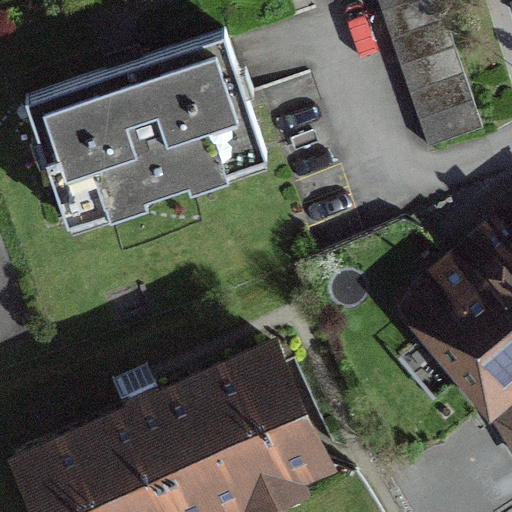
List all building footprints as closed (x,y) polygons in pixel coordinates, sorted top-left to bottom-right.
[(481,126),(438,0),(381,0),(430,143),(481,126)] [(198,42),(6,109),(48,228),(240,161),(198,42)] [(511,240),(411,333),(485,414),(511,389),(511,240)] [(40,511),(207,511),(320,460),(275,365),(26,481),(40,511)] [(511,406),(496,416),(511,441),(511,406)]
